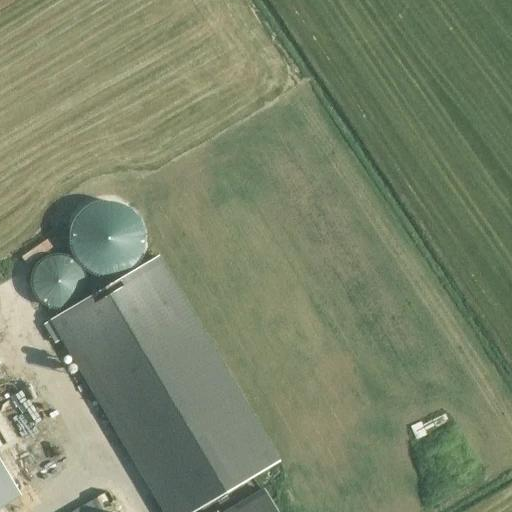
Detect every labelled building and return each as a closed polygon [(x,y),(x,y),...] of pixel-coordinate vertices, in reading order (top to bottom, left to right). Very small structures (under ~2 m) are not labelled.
[(164,511),(194,511),(279,462),(158,257),(44,325),(55,344),(63,339),(164,511)] [(32,280),(31,284),(32,289),(33,294),(35,298),(38,302),(42,305),(46,308),(50,309),(55,310),(60,310),(64,309),(69,308),(73,305),(76,302),(79,298),(81,294),(83,289),(83,285),(83,280),(81,275),(79,271),(76,267),(73,264),(69,261),(64,260),(60,259),(55,259),(50,260),(46,261),(42,264),(38,267),(35,271),(33,275),(32,280)] [(0,467),(0,427),(4,426),(0,418),(0,508),(18,498),(0,467)] [(276,511),(264,490),(225,511),(276,511)] [(98,511),(92,500),(72,511),(98,511)]
